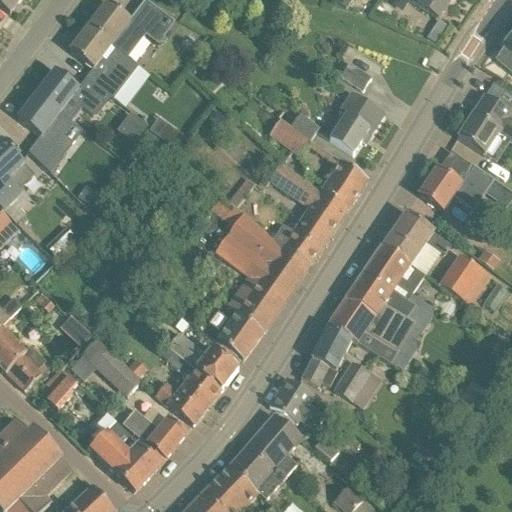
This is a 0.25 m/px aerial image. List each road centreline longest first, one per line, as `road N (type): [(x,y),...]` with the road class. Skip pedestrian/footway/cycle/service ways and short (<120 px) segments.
road 1 (tertiary): [(153,511),(303,332),(451,58),(501,0)]
road 2 (residential): [(0,386),(134,511)]
